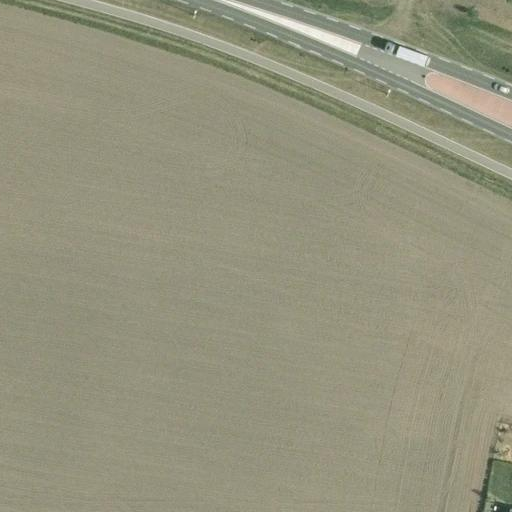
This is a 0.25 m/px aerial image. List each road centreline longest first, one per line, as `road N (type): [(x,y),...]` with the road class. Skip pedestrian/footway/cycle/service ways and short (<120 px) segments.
road 1 (primary): [(380,57),(219,0)]
road 2 (primary): [(380,57),(421,92),(511,135)]
road 3 (primary): [(511,93),(439,65),(380,57)]
